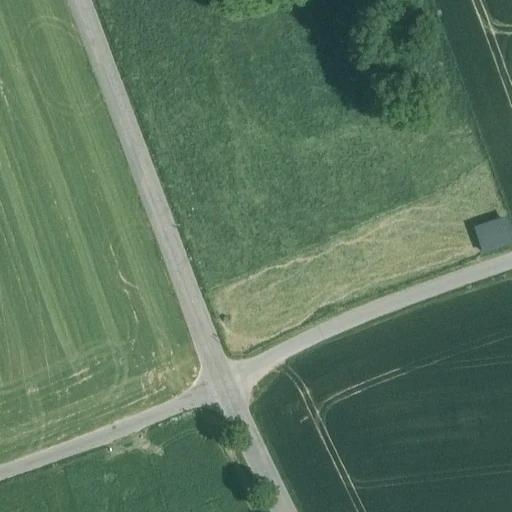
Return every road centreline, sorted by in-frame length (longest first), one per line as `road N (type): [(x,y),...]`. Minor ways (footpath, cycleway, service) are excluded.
road 1 (unknown): [(221,382),(195,381),(53,0)]
road 2 (tertiary): [(79,0),(221,382)]
road 3 (unclassified): [(511,261),(363,312),(221,382)]
road 4 (unclassified): [(221,382),(0,471)]
road 5 (tertiary): [(221,382),(285,511)]
